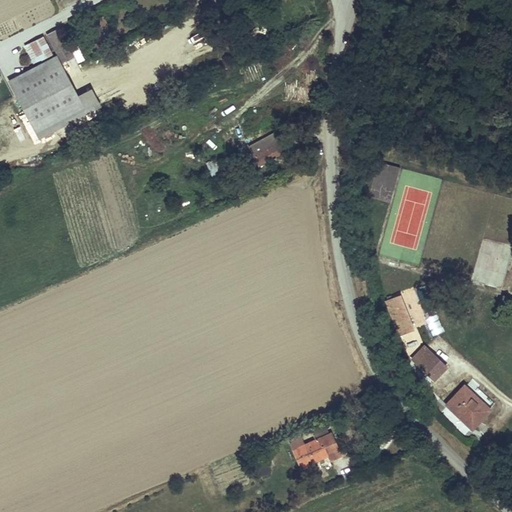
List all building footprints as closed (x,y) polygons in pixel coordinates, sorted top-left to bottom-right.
[(58,28),(47,35),(56,52),(67,46),(58,28)] [(43,36),(25,45),(34,63),(52,54),(43,36)] [(187,53),(200,48),(197,41),(184,46),(187,53)] [(70,52),(67,46),(56,52),(59,59),(70,52)] [(77,62),(84,60),(80,47),(73,49),(77,62)] [(57,58),(9,82),(17,96),(64,73),(57,58)] [(64,73),(17,96),(39,141),(99,110),(91,93),(78,100),(64,73)] [(280,142),(255,156),(261,165),(285,152),(280,142)] [(401,297),(387,302),(401,334),(414,329),(401,297)] [(424,347),(412,360),(434,380),(446,367),(424,347)] [(464,388),(448,405),(472,428),(474,425),(488,410),(464,388)] [(336,443),(332,433),(300,447),(298,442),(292,445),(302,466),(329,455),(326,448),(336,443)] [(342,455),(336,443),(326,448),(329,455),(331,460),(342,455)]
